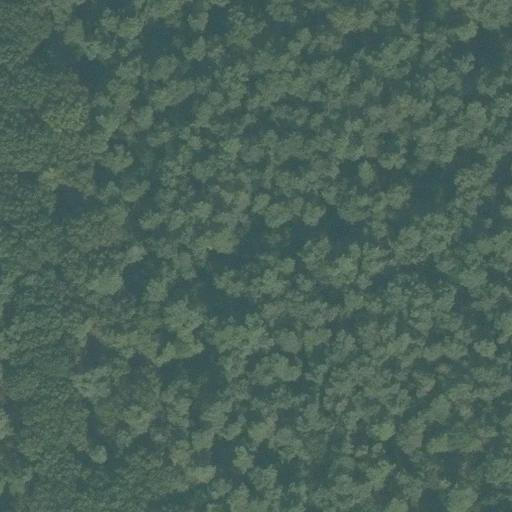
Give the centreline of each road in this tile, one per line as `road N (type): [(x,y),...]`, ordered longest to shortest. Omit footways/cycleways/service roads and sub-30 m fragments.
road 1 (track): [(188,511),(47,0)]
road 2 (track): [(511,476),(374,511)]
